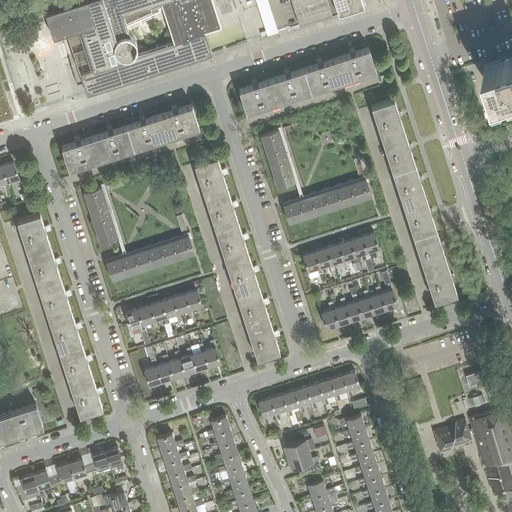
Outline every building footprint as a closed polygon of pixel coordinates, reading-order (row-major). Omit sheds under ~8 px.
[(101,0),(102,1),(61,14),(73,53),(68,55),(77,83),(82,81),(86,94),(211,53),(193,0),(101,0)] [(270,0),(258,0),(268,34),(280,31),(270,0)] [(290,0),(299,25),(363,4),(361,0),(290,0)] [(44,21),(42,15),(27,20),(28,25),(44,21)] [(350,53),(336,57),(343,80),(376,69),(368,47),(354,51),(353,49),(349,50),(350,53)] [(303,68),(311,90),(343,80),(336,57),(322,62),(321,59),(316,60),(317,63),(303,68)] [(495,63),(485,67),(497,104),(507,101),(505,93),(511,90),(511,59),(510,60),(510,59),(500,62),(501,63),(496,64),(495,63)] [(285,74),(271,78),(278,101),(311,90),(303,68),(289,72),(289,69),(284,71),(285,74)] [(0,121),(13,117),(0,77),(0,121)] [(238,89),(246,111),(278,101),(271,78),(257,83),(256,80),(251,81),(252,84),(238,89)] [(371,105),(381,138),(404,130),(393,98),(371,105)] [(172,110),(159,114),(166,137),(198,127),(191,104),(177,108),(176,106),(171,107),(172,110)] [(133,148),(166,137),(159,114),(145,119),(144,116),(139,117),(140,120),(126,125),(133,148)] [(300,127),(299,122),(283,127),(285,132),(300,127)] [(108,131),(94,135),(101,158),(133,148),(126,125),(112,129),(111,126),(107,128),(108,131)] [(297,179),(280,126),(277,127),(278,129),(260,134),(277,186),(297,179)] [(414,163),(404,130),(381,138),(392,170),(414,163)] [(68,168),(101,158),(94,135),(80,140),(79,137),(74,138),(75,141),(61,146),(68,168)] [(216,155),(207,158),(194,162),(204,195),(227,187),(222,174),(225,173),(223,168),(221,169),(216,155)] [(364,172),(359,157),(353,159),(358,174),(364,172)] [(13,161),(1,165),(6,181),(8,180),(15,178),(17,185),(22,183),(20,176),(18,177),(13,161)] [(402,202),(425,195),(414,163),(392,170),(402,202)] [(1,165),(0,165),(0,182),(3,182),(6,189),(10,187),(8,180),(6,181),(1,165)] [(368,177),(283,204),(288,222),(371,195),(366,180),(369,179),(368,177)] [(108,190),(109,189),(123,184),(122,179),(106,184),(108,190)] [(120,236),(103,183),(100,184),(101,185),(83,191),(100,243),(120,236)] [(227,187),(204,195),(215,227),(237,220),(233,206),(235,205),(234,201),(231,201),(227,187)] [(436,228),(425,195),(402,202),(413,235),(436,228)] [(17,219),(27,252),(50,244),(45,231),(48,230),(46,225),(44,226),(39,212),(17,219)] [(187,229),(182,214),(176,216),(181,231),(187,229)] [(237,220),(215,227),(225,260),(248,252),(243,239),(245,238),(244,233),(242,234),(237,220)] [(446,260),(436,228),(413,235),(423,267),(446,260)] [(378,247),(373,231),(361,235),(366,251),(368,250),(376,248),(378,255),(382,254),(380,246),(378,247)] [(191,233),(106,261),(111,279),(194,252),(189,237),(191,236),(191,233)] [(366,251),(361,235),(350,239),(355,254),(356,254),(364,252),(366,259),(364,259),(368,271),(374,269),(368,250),(366,251)] [(355,254),(350,239),(338,243),(343,258),(344,258),(352,256),(354,262),(358,261),(356,254),(355,254)] [(343,258),(338,243),(326,246),(331,262),(332,262),(340,260),(342,267),(347,265),(344,258),(343,258)] [(27,252),(38,284),(60,277),(56,263),(58,262),(56,258),(54,258),(50,244),(27,252)] [(331,262),(326,246),(314,250),(319,266),(321,266),(328,264),(330,271),(331,270),(335,269),(332,262),(331,262)] [(319,266),(314,250),(302,254),(307,270),(316,267),(318,274),(323,273),(321,266),(319,266)] [(248,252),(225,260),(236,292),(258,285),(254,271),(256,270),(254,265),(252,266),(248,252)] [(423,267),(434,300),(456,293),(446,260),(423,267)] [(355,270),(361,269),(358,261),(354,262),(352,263),(355,270)] [(388,289),(381,292),(380,292),(385,308),(397,304),(392,289),(393,289),(387,270),(381,272),(385,283),(386,283),(388,289)] [(38,284),(48,317),(71,309),(66,296),(68,295),(67,290),(65,291),(60,277),(38,284)] [(258,285),(236,292),(246,324),(269,317),(264,303),(266,303),(265,298),(263,299),(258,285)] [(380,292),(381,292),(379,285),(375,286),(377,293),(369,295),(368,296),(373,312),(385,308),(380,292)] [(201,304),(196,288),(184,292),(190,309),(191,308),(199,306),(201,312),(206,311),(203,303),(201,304)] [(368,296),(369,295),(367,289),(363,290),(365,297),(358,299),(356,300),(362,316),(373,312),(368,296)] [(190,309),(184,292),(173,296),(178,312),(180,312),(187,309),(189,316),(194,314),(191,308),(190,309)] [(356,300),(358,299),(356,293),(351,294),(353,301),(346,303),(345,304),(350,320),(362,316),(356,300)] [(178,312),(173,296),(161,300),(166,316),(168,315),(175,313),(177,320),(181,319),(182,318),(180,312),(178,312)] [(345,304),(346,303),(344,297),(339,298),(341,305),(334,307),(333,308),(338,324),(350,320),(345,304)] [(166,316),(161,300),(149,303),(154,319),(156,319),(163,317),(165,323),(170,322),(168,315),(166,316)] [(326,327),(338,324),(333,308),(334,307),(332,300),(327,302),(330,309),(321,312),(326,327)] [(154,319),(149,303),(137,307),(142,323),(144,323),(151,320),(154,327),(158,326),(156,319),(154,319)] [(142,323),(137,307),(125,311),(130,327),(139,324),(142,331),(146,329),(144,323),(142,323)] [(48,317),(59,349),(81,342),(77,328),(79,327),(77,322),(75,323),(71,309),(48,317)] [(269,317),(246,324),(257,357),(279,350),(275,336),(277,335),(275,330),(273,331),(269,317)] [(217,346),(214,338),(210,340),(212,347),(205,349),(203,349),(208,365),(220,362),(215,346),(217,346)] [(59,349),(69,381),(92,374),(87,360),(89,360),(88,355),(86,355),(81,342),(59,349)] [(203,349),(205,349),(203,342),(198,344),(200,350),(192,353),(191,353),(196,369),(208,365),(203,349)] [(191,353),(192,353),(190,346),(186,347),(188,354),(181,356),(179,357),(184,373),(196,369),(191,353)] [(172,377),(184,373),(179,357),(181,356),(179,350),(174,351),(176,358),(169,360),(167,361),(172,377)] [(228,355),(234,373),(246,368),(240,350),(228,355)] [(167,361),(169,360),(167,354),(162,355),(164,362),(157,364),(156,365),(161,381),(172,377),(167,361)] [(156,365),(157,364),(155,357),(150,359),(152,366),(144,368),(149,384),(161,381),(156,365)] [(355,370),(345,373),(350,391),(361,387),(355,370)] [(469,385),(485,380),(481,370),(465,375),(469,385)] [(345,373),(335,376),(341,394),(350,391),(345,373)] [(96,388),(92,374),(69,381),(79,414),(102,407),(98,393),(100,392),(98,387),(96,388)] [(335,376),(325,379),(331,397),(341,394),(335,376)] [(325,379),(316,383),(321,400),(331,397),(325,379)] [(316,383),(306,386),(312,403),(321,400),(316,383)] [(306,386),(296,389),(302,406),(312,403),(306,386)] [(296,389),(286,392),(292,409),(302,406),(296,389)] [(286,392),(277,395),(282,412),(292,409),(286,392)] [(484,402),(482,394),(468,398),(470,406),(484,402)] [(277,395),(267,398),(273,416),(282,412),(277,395)] [(267,398),(257,402),(262,419),(273,416),(267,398)] [(36,403),(3,413),(10,435),(43,425),(36,403)] [(511,484),(511,479),(507,463),(511,461),(511,430),(505,406),(469,417),(472,428),(473,432),(481,456),(480,457),(484,470),(486,469),(492,490),(511,484)] [(359,408),(341,413),(344,424),(362,418),(359,408)] [(224,410),(207,416),(210,426),(228,420),(224,410)] [(0,438),(10,435),(3,413),(0,414),(0,438)] [(362,418),(344,424),(348,433),(365,428),(362,418)] [(455,423),(433,430),(440,451),(451,448),(451,446),(471,439),(469,433),(473,432),(472,428),(468,429),(465,418),(455,421),(455,423)] [(228,420),(210,426),(213,436),(231,430),(228,420)] [(314,428),(316,437),(325,435),(322,426),(314,428)] [(173,427),(156,432),(159,443),(176,437),(173,427)] [(365,428),(348,433),(351,443),(368,438),(365,428)] [(231,430),(213,436),(217,445),(234,440),(231,430)] [(176,437),(159,443),(162,452),(179,447),(176,437)] [(308,450),(304,438),(284,445),(288,456),(308,450)] [(368,438),(351,443),(354,453),(371,447),(368,438)] [(234,440),(217,445),(220,455),(237,450),(234,440)] [(117,446),(105,450),(110,465),(115,463),(117,469),(124,466),(117,446)] [(179,447),(162,452),(165,462),(183,456),(179,447)] [(371,447),(354,453),(357,463),(374,457),(371,447)] [(110,465),(105,450),(92,454),(95,461),(89,463),(92,470),(110,465)] [(237,450),(220,455),(223,465),(240,459),(237,450)] [(292,468),(304,464),(307,472),(321,467),(317,455),(310,457),(308,450),(288,456),(292,468)] [(183,456),(165,462),(168,471),(186,465),(183,456)] [(84,465),(82,457),(69,461),(74,476),(92,470),(89,463),(84,465)] [(374,457),(357,463),(360,472),(378,467),(374,457)] [(240,459),(223,465),(226,475),(243,469),(240,459)] [(59,473),(54,475),(56,482),(74,476),(69,461),(57,465),(59,473)] [(186,465),(168,471),(171,480),(189,475),(186,465)] [(378,467),(360,472),(363,482),(381,476),(378,467)] [(46,469),(33,473),(38,488),(56,482),(54,475),(48,476),(46,469)] [(243,469),(226,475),(229,484),(246,479),(243,469)] [(33,489),(38,488),(33,473),(21,477),(27,497),(35,495),(33,489)] [(324,473),(306,478),(310,488),(327,483),(324,473)] [(128,481),(126,475),(114,479),(116,485),(128,481)] [(189,475),(171,480),(174,490),(192,484),(189,475)] [(381,476),(363,482),(366,492),(384,486),(381,476)] [(246,479),(229,484),(232,494),(250,488),(246,479)] [(327,483),(310,488),(313,498),(330,493),(327,483)] [(192,484),(174,490),(177,500),(195,494),(192,484)] [(384,486),(366,492),(370,501),(387,496),(384,486)] [(250,488),(232,494),(235,504),(253,498),(250,488)] [(113,506),(127,502),(123,489),(103,496),(105,503),(111,501),(113,506)] [(330,493),(313,498),(316,508),(333,502),(330,493)] [(195,494),(177,500),(181,509),(198,504),(195,494)] [(387,496),(370,501),(373,511),(390,506),(387,496)] [(253,498),(235,504),(238,511),(244,511),(256,508),(253,498)] [(25,506),(25,507),(26,511),(35,511),(44,509),(42,501),(25,506)] [(130,511),(127,502),(113,506),(114,511),(130,511)] [(333,502),(316,508),(317,511),(336,511),(333,502)]
